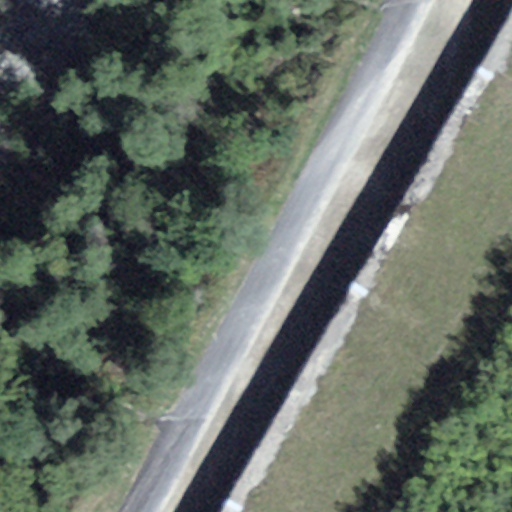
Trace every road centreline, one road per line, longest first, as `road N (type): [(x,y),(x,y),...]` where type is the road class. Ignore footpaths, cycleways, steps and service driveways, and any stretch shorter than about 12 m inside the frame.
road 1 (track): [(412,0),(135,511)]
road 2 (secondary): [(298,511),(511,145)]
